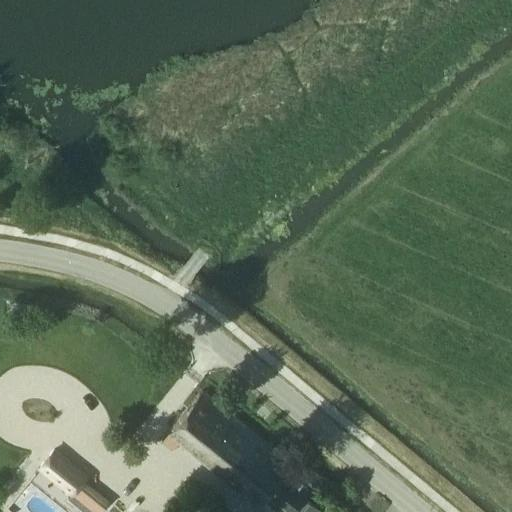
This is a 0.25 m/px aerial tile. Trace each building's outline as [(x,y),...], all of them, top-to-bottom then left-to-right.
[(285,511),(288,511),(311,484),(287,465),(290,461),(202,390),(170,429),(258,501),(263,494),(285,511)] [(54,450),(40,467),(73,493),(87,476),(54,450)] [(94,481),(72,511),(97,511),(111,493),(94,481)] [(124,486),(111,503),(122,511),(135,494),(124,486)] [(319,511),(321,510),(306,498),(295,511),(319,511)]
